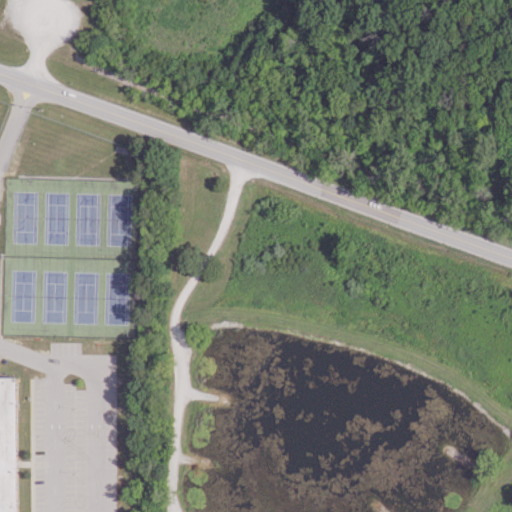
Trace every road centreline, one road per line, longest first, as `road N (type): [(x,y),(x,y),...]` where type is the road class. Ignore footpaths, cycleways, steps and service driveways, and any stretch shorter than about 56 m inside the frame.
road 1 (secondary): [(511,257),(0,72)]
road 2 (track): [(242,159),(224,223),(174,314),(174,511)]
